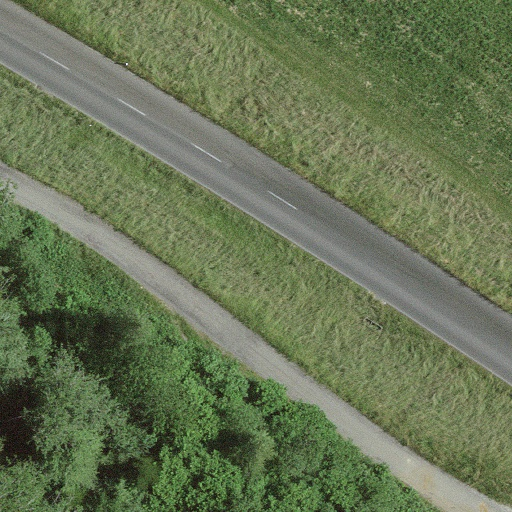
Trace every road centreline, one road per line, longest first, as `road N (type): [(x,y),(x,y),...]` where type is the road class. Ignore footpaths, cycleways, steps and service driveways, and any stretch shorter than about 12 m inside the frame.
road 1 (tertiary): [(511,350),(0,30)]
road 2 (track): [(0,180),(141,264),(369,437),(485,511)]
